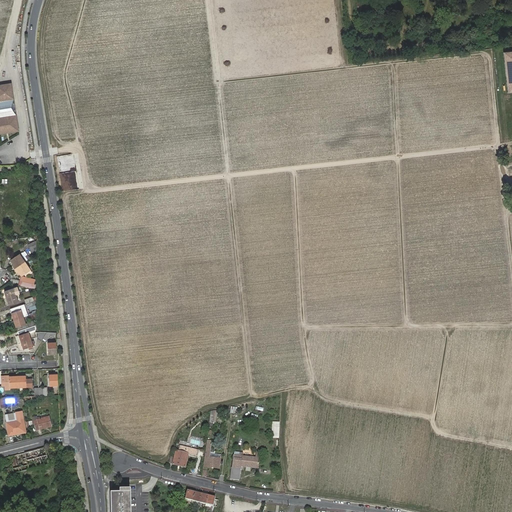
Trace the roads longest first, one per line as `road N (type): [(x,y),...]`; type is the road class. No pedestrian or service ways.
road 1 (track): [(511,448),(443,434),(434,418),(328,399),(313,388),(249,391),(218,82),(392,61),(407,326)]
road 2 (track): [(100,189),(497,146),(511,282)]
road 3 (tertiary): [(76,362),(32,65),(38,0)]
road 4 (track): [(511,325),(303,328),(295,201)]
road 5 (residential): [(119,460),(240,492),(372,511)]
road 6 (track): [(392,61),(486,53),(497,146),(511,142)]
road 7 (track): [(85,0),(65,78),(87,173),(100,189)]
road 8 (tertiary): [(100,497),(76,362)]
